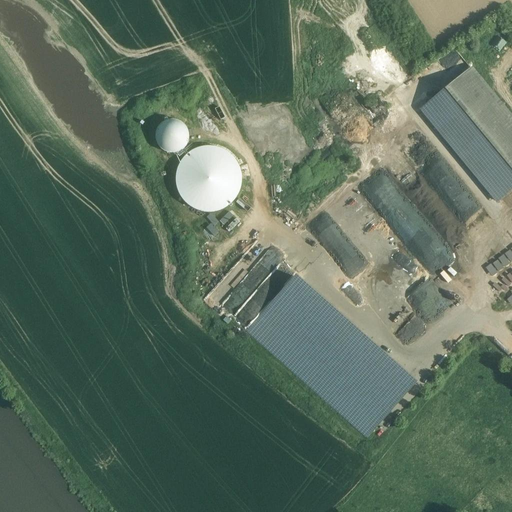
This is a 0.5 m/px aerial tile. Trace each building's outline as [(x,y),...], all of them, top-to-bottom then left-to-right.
[(302,28),(293,28),(293,37),(302,37),(302,28)] [(421,110),(498,202),(511,190),(511,118),(471,69),(421,110)] [(183,150),(184,123),(158,122),(157,149),(183,150)] [(175,205),(233,212),(240,152),(182,146),(175,205)] [(429,174),(441,170),(439,164),(435,165),(432,156),(423,159),(429,174)] [(228,211),(219,220),(229,230),(238,221),(228,211)] [(420,222),(427,230),(432,227),(435,231),(444,223),(434,211),(420,222)] [(511,245),(484,267),(491,276),(511,259),(511,245)] [(511,270),(495,281),(495,282),(492,284),(496,292),(511,281),(511,270)] [(415,385),(295,276),(248,327),(368,436),(415,385)]
